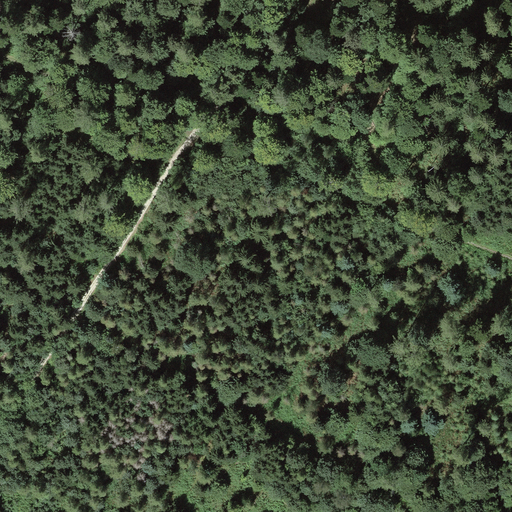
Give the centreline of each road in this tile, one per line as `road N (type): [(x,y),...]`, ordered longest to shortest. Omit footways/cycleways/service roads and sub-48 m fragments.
road 1 (track): [(0,52),(511,259)]
road 2 (track): [(0,424),(285,0)]
